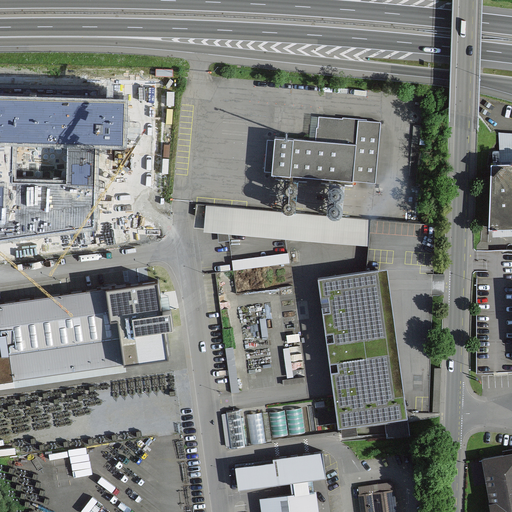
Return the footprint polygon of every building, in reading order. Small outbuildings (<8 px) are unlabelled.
[(126,100),(0,97),(0,242),(95,228),(96,148),(125,148),(126,100)] [(383,124),(321,119),(320,139),(275,136),(272,173),(378,181),(383,124)] [(511,160),(491,162),(488,226),(511,224),(511,160)] [(415,418),(414,412),(432,412),(433,337),(435,225),(208,207),(207,232),(370,246),(369,272),(320,279),(332,361),(343,429),(374,424),(415,418)] [(511,246),(479,247),(481,372),(511,370),(511,246)] [(280,251),(233,256),(234,268),(292,261),(290,250),(281,252),(280,251)] [(176,357),(167,282),(0,304),(7,355),(17,354),(20,377),(176,357)] [(302,404),(307,434),(340,429),(336,404),(317,407),(317,402),(302,404)] [(303,406),(294,407),(295,433),(304,433),(303,406)] [(272,461),(232,466),(235,488),(325,477),(321,450),(272,456),(272,461)] [(511,511),(511,455),(485,460),(493,511),(511,511)] [(398,511),(395,485),(361,489),(363,511),(398,511)] [(314,511),(311,491),(254,500),(255,511),(314,511)]
